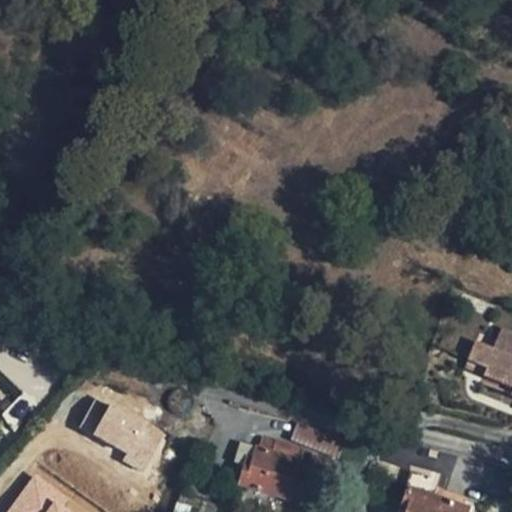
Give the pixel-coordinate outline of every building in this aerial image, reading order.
[(511,333),(503,329),(494,351),(477,344),(469,360),(489,368),(486,376),(511,387),(511,333)] [(79,430),(124,451),(119,461),(147,474),(168,430),(95,396),(79,430)] [(289,500),(301,459),(255,447),(252,458),(246,456),(238,485),(289,500)] [(433,497),(436,488),(438,481),(412,472),(400,506),(405,508),(403,511),(467,511),(468,510),(463,507),(433,497)] [(81,511),(32,476),(5,511),(81,511)] [(465,498),(436,488),(433,497),(463,507),(465,498)] [(215,511),(217,507),(203,501),(199,511),(215,511)]
